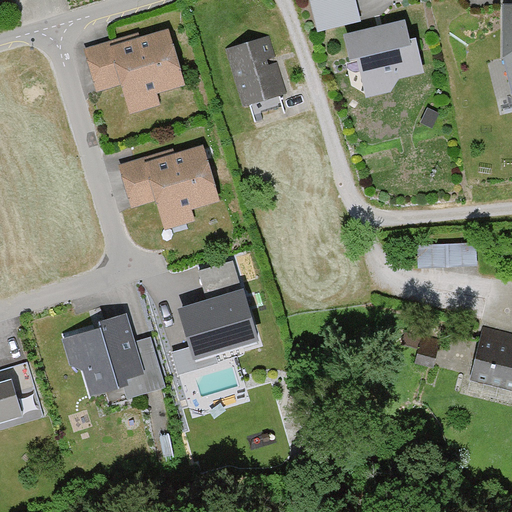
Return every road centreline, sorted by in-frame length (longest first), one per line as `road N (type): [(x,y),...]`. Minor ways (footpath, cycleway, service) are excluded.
road 1 (residential): [(511,207),(361,218),(280,0)]
road 2 (residential): [(58,28),(124,256),(120,271),(0,306)]
